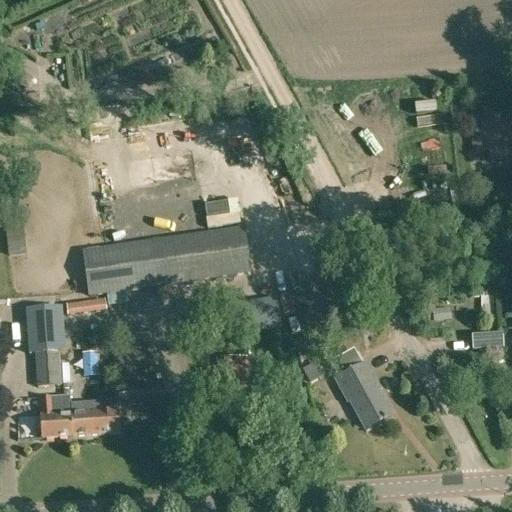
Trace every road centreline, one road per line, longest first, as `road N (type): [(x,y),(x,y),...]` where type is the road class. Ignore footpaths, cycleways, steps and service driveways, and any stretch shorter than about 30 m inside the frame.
road 1 (secondary): [(110,511),(483,482)]
road 2 (residential): [(483,482),(331,208)]
road 3 (track): [(331,208),(217,0)]
